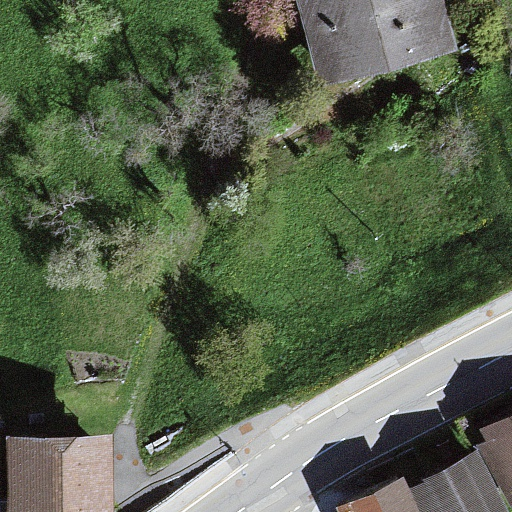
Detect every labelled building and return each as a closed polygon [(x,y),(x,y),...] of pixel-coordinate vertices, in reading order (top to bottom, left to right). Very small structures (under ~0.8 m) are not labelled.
[(436,0),(290,0),(323,99),(455,56),(436,0)] [(511,413),(477,433),(511,496),(511,413)] [(111,511),(110,437),(4,439),(5,511),(111,511)] [(497,511),(469,457),(404,490),(414,511),(497,511)] [(410,511),(394,478),(329,510),(329,511),(410,511)]
